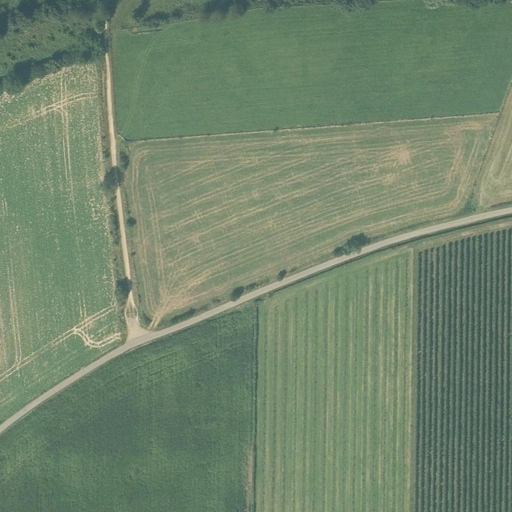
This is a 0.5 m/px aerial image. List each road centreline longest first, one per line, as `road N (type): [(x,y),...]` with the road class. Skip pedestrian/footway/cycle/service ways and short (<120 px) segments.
road 1 (unclassified): [(0,429),(134,342),(385,243),(511,210)]
road 2 (track): [(107,0),(108,103),(134,342)]
